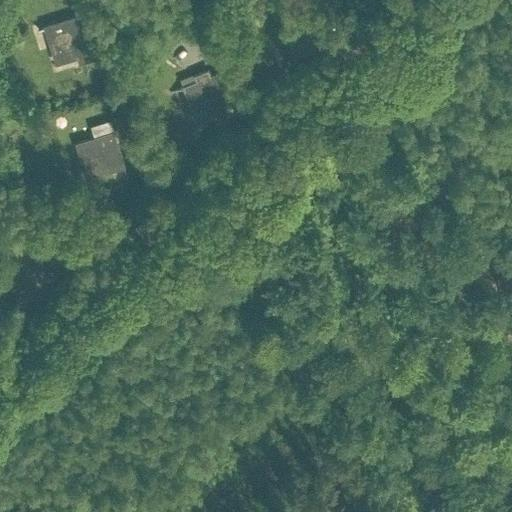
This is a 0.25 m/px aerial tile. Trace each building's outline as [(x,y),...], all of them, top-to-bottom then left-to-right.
[(313,11),(283,20),(293,55),(323,46),(313,11)] [(43,23),(55,63),(76,56),(78,62),(97,56),(90,34),(84,36),(77,13),(43,23)] [(208,73),(206,69),(192,74),(194,79),(180,84),(193,118),(214,109),(218,118),(232,112),(215,70),(208,73)] [(113,129),(75,141),(86,177),(124,166),(113,129)] [(71,243),(39,250),(45,278),(77,271),(71,243)]
